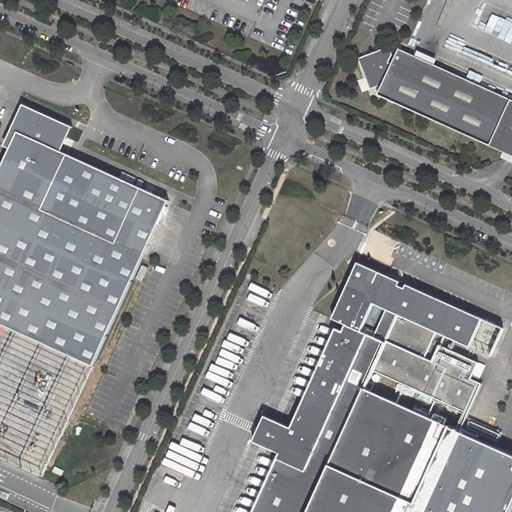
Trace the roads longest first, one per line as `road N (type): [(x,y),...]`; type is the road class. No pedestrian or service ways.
road 1 (unclassified): [(280,143),(112,511)]
road 2 (unclassified): [(0,15),(280,143)]
road 3 (unclassified): [(296,107),(58,0)]
road 4 (unclassified): [(280,143),(511,245)]
road 5 (unclassified): [(511,206),(296,107)]
